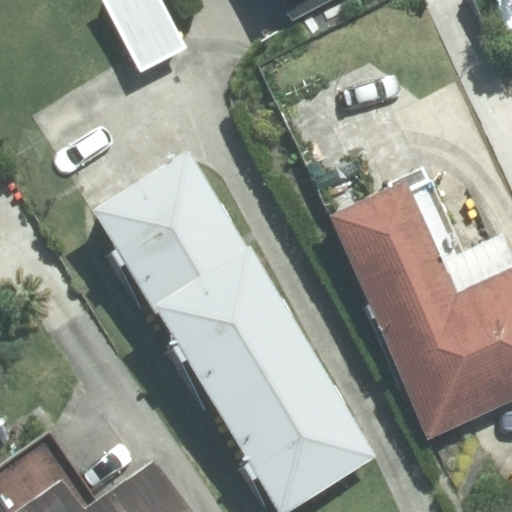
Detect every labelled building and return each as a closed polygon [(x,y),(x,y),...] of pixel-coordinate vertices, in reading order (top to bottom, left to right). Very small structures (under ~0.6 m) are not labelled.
[(188,53),(159,0),(99,0),(97,1),(138,79),(188,53)] [(298,0),(278,0),(283,9),(298,0)] [(302,511),(378,464),(182,153),(90,211),(279,511),(302,511)] [(421,170),(316,221),(429,455),(511,414),(511,270),(510,271),(493,236),(460,252),(421,170)] [(183,511),(148,465),(86,511),(77,511),(59,487),(25,511),(183,511)]
